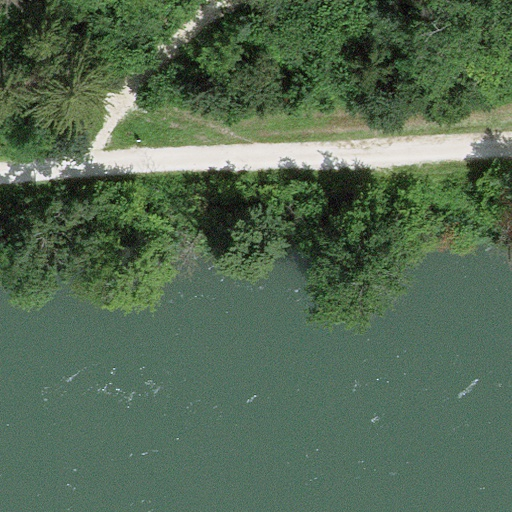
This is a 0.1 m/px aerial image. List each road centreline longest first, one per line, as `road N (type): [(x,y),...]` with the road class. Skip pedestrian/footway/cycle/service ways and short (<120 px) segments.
road 1 (track): [(511,143),(0,170)]
road 2 (track): [(0,93),(85,100),(172,120),(216,158)]
